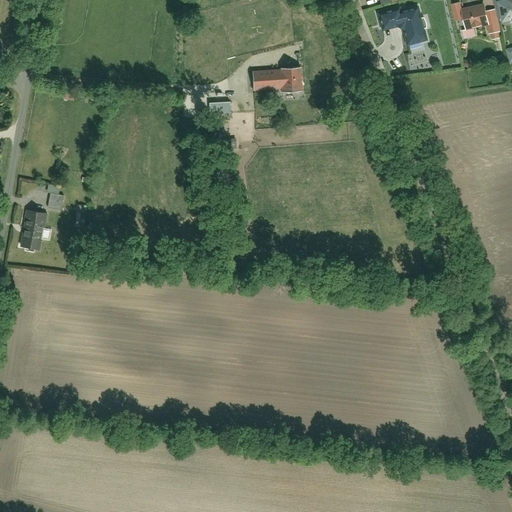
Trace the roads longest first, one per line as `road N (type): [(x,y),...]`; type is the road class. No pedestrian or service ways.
road 1 (residential): [(339,0),(511,418)]
road 2 (residential): [(0,237),(26,71)]
